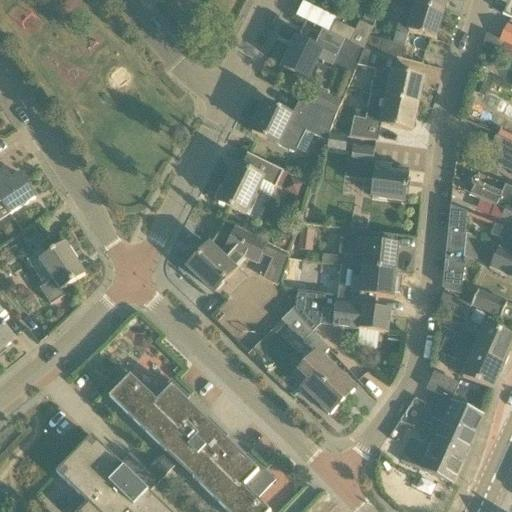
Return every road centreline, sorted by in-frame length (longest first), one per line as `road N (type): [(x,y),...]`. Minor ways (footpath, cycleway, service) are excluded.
road 1 (residential): [(338,484),(400,404),(414,369),(445,118),(478,0)]
road 2 (residential): [(338,484),(133,281)]
road 3 (residential): [(133,281),(0,71)]
road 4 (residential): [(133,281),(229,96)]
road 5 (residential): [(0,401),(133,281)]
road 6 (residential): [(229,96),(186,74),(124,0)]
